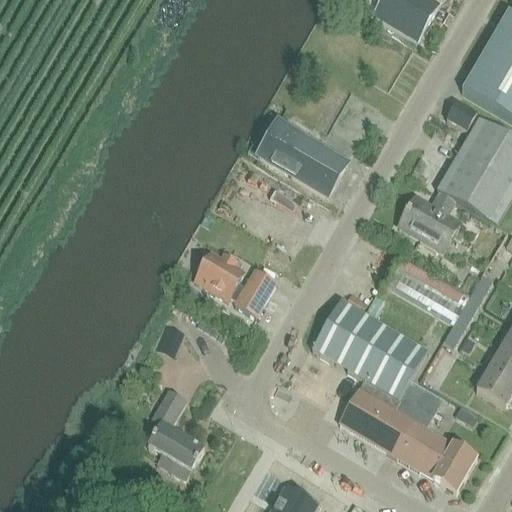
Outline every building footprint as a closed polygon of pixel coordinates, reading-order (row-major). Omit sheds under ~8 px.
[(436,13),(413,0),(387,0),(374,24),(416,48),(436,13)] [(511,22),(506,19),(460,99),(511,128),(511,18),(511,19),(511,18),(511,22)] [(355,78),(389,95),(410,53),(377,36),(355,78)] [(315,125),(333,85),(317,77),(299,117),(315,125)] [(455,108),(445,126),(465,137),(475,120),(455,108)] [(511,146),(477,126),(436,197),(439,198),(430,212),(414,203),(397,232),(441,258),(458,229),(445,221),(453,208),(494,232),(511,201),(511,146)] [(256,164),(325,204),(346,170),(276,130),(256,164)] [(199,232),(223,245),(228,235),(205,222),(199,232)] [(338,262),(360,276),(372,256),(351,242),(338,262)] [(210,260),(194,288),(227,307),(229,304),(236,307),(233,311),(255,324),(276,288),(254,276),(243,294),(237,290),(243,279),(232,273),(235,267),(224,261),(221,266),(210,260)] [(442,348),(451,353),(490,288),(480,282),(442,348)] [(339,308),(311,356),(363,387),(358,396),(338,430),(352,438),(385,458),(396,464),(454,499),(475,465),(423,434),(439,407),(408,388),(425,359),(339,308)] [(511,359),(511,333),(501,352),(511,359)] [(511,388),(511,359),(501,352),(488,374),(511,388)] [(503,413),(511,397),(511,388),(488,374),(475,396),(503,413)] [(166,476),(184,486),(203,455),(169,435),(185,408),(167,397),(150,424),(159,430),(146,452),(171,467),(166,476)] [(457,408),(451,420),(472,432),(479,419),(457,408)] [(312,511),(285,496),(276,511),(312,511)]
